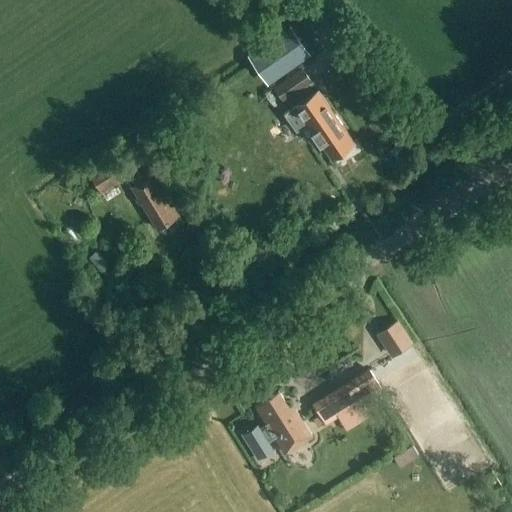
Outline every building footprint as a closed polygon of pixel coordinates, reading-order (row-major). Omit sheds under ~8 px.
[(249,55),(268,82),(308,54),(289,27),(249,55)] [(301,68),(274,86),(283,100),(311,81),(301,68)] [(354,142),(329,105),(318,90),(283,114),(294,129),(306,121),(331,158),(354,142)] [(151,158),(134,130),(122,138),(139,166),(151,158)] [(116,183),(114,180),(134,167),(123,150),(90,173),(103,192),(116,183)] [(158,228),(181,214),(151,166),(128,180),(158,228)] [(382,340),(391,354),(408,343),(400,329),(382,340)] [(370,369),(313,404),(324,421),(380,385),(370,369)] [(279,391),(256,405),(267,422),(260,426),(258,423),(242,432),(258,458),(274,448),(269,441),(275,437),(285,453),(313,436),(296,410),(292,412),(279,391)] [(400,467),(418,455),(412,445),(393,456),(400,467)]
